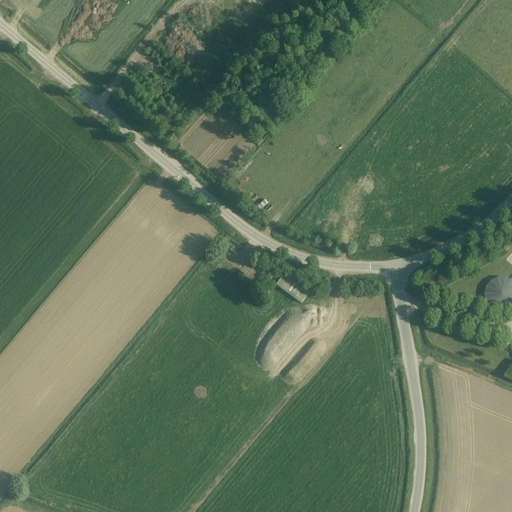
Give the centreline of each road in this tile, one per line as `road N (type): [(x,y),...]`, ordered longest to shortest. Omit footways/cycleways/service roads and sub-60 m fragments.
road 1 (unclassified): [(392,256),(340,260),(267,237),(0,18)]
road 2 (unclassified): [(411,511),(415,401),(392,256)]
road 3 (unclassified): [(392,256),(452,236),(511,191)]
